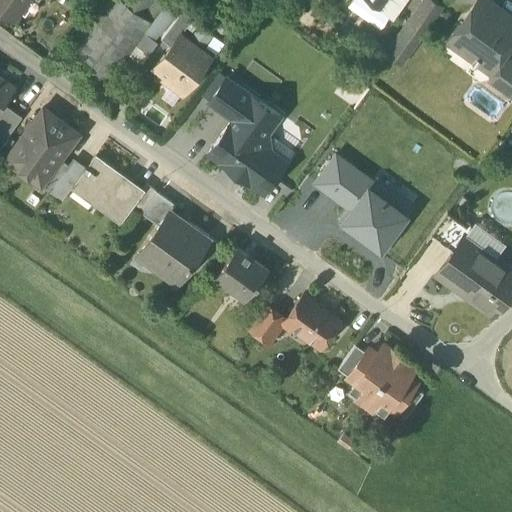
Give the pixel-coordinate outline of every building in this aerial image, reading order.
[(0,0),(0,9),(14,20),(28,0),(0,0)] [(124,4),(119,0),(109,0),(70,52),(110,83),(128,59),(126,57),(151,25),(138,15),(124,4)] [(127,0),(124,4),(138,15),(149,0),(127,0)] [(149,0),(138,15),(151,25),(170,0),(149,0)] [(364,0),(363,0),(348,21),(361,31),(377,9),(364,0)] [(364,0),(377,9),(383,0),(364,0)] [(433,0),(424,0),(386,54),(401,64),(442,6),(433,0)] [(487,8),(479,9),(475,14),(476,22),(462,24),(450,40),(474,57),(471,61),(474,63),(477,60),(489,69),(511,37),(511,20),(505,15),(502,19),(487,8)] [(182,10),(160,38),(170,45),(179,33),(180,33),(192,18),(182,10)] [(170,45),(153,68),(162,74),(163,80),(170,85),(175,84),(184,91),(210,56),(180,33),(179,33),(170,45)] [(511,64),(505,59),(491,78),(511,93),(511,64)] [(14,86),(0,76),(0,105),(2,103),(14,86)] [(234,117),(209,153),(264,191),(286,161),(266,147),(265,136),(280,114),(251,94),(226,77),(210,101),(234,117)] [(0,105),(0,145),(7,135),(21,117),(2,103),(0,105)] [(17,142),(4,159),(40,185),(58,160),(61,155),(62,156),(78,134),(42,107),(17,142)] [(17,142),(7,135),(0,145),(0,155),(4,159),(17,142)] [(95,155),(87,166),(85,165),(83,168),(84,169),(80,175),(70,189),(91,204),(93,202),(120,221),(133,203),(139,194),(138,193),(114,176),(117,171),(95,155)] [(352,209),(369,187),(372,183),(336,155),(316,181),(352,209)] [(58,160),(40,185),(50,192),(69,167),(58,160)] [(69,167),(50,192),(61,200),(70,189),(80,175),(69,167)] [(155,190),(145,183),(138,193),(139,194),(133,203),(142,209),(155,190)] [(378,252),(406,215),(369,187),(352,209),(343,221),(366,239),(364,241),(378,252)] [(175,204),(155,190),(142,209),(140,212),(158,225),(170,209),(171,210),(175,204)] [(171,210),(170,209),(158,225),(136,255),(176,284),(209,238),(171,210)] [(471,229),(447,212),(432,233),(454,249),(464,235),(466,236),(471,229)] [(511,269),(466,236),(464,235),(454,249),(438,272),(490,310),(499,297),(504,300),(511,288),(511,269)] [(236,246),(214,277),(244,298),(255,283),(256,284),(267,269),(236,246)] [(338,320),(303,294),(285,319),(286,320),(282,324),(289,329),(295,328),(320,346),(338,320)] [(264,304),(248,327),(258,335),(275,312),(264,304)] [(275,312),(258,335),(269,342),(282,324),(286,320),(285,319),(275,312)] [(347,376),(347,377),(355,383),(351,388),(367,399),(399,355),(389,348),(383,344),(373,357),(365,351),(347,376)] [(355,345),(338,369),(347,376),(365,352),(355,345)] [(399,355),(367,399),(383,411),(387,406),(395,412),(396,411),(413,387),(413,386),(405,380),(415,367),(409,362),(399,355)] [(413,387),(396,411),(405,418),(422,394),(413,387)]
